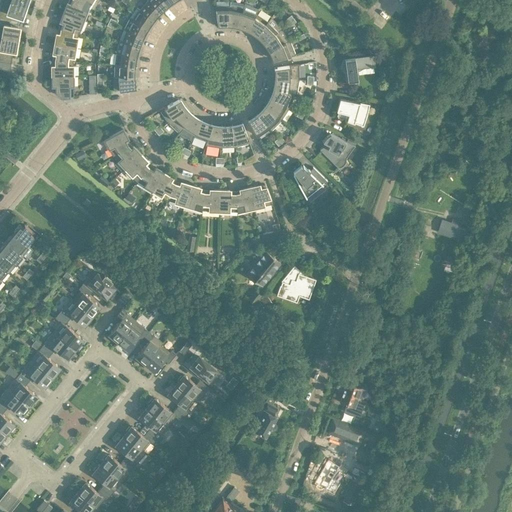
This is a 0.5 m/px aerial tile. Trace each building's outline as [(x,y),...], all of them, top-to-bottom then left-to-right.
[(26,6),(8,0),(2,0),(0,7),(0,16),(17,21),(19,17),(21,17),(22,14),(23,12),(24,12),(26,6)] [(89,6),(75,0),(68,0),(66,7),(65,7),(63,12),(83,20),(89,6)] [(98,0),(75,0),(89,6),(93,9),(98,0)] [(159,12),(148,0),(140,10),(153,20),(159,12)] [(167,5),(162,0),(147,0),(148,0),(159,12),(167,5)] [(230,1),(229,6),(228,21),(228,24),(230,25),(233,25),(236,26),(238,26),(239,23),(243,8),(244,3),(230,1)] [(244,9),(243,8),(239,23),(238,26),(240,27),(242,28),(245,29),(248,30),(249,27),(256,13),(255,13),(256,10),(254,7),(248,5),(245,6),(244,9)] [(228,21),(229,6),(215,6),(215,7),(217,25),(220,24),(222,24),(224,24),(228,24),(228,21)] [(153,20),(140,10),(137,7),(130,17),(147,28),(153,20)] [(78,33),(83,20),(63,12),(61,17),(62,18),(58,27),(78,33)] [(256,13),(249,27),(248,30),(249,31),(251,32),(254,34),(256,35),(258,33),(268,21),(256,13)] [(18,32),(19,26),(17,26),(17,21),(0,16),(0,35),(17,39),(19,32),(18,32)] [(147,28),(130,17),(124,29),(142,37),(145,32),(147,28)] [(266,41),(281,28),(271,17),(268,21),(258,33),(256,35),(258,37),(259,39),(262,41),(263,43),(266,41)] [(78,33),(58,27),(56,38),(55,38),(54,43),(76,47),(78,33)] [(289,41),(281,28),(266,41),(263,43),(265,45),(265,46),(266,46),(267,48),(269,51),(271,50),(289,41)] [(142,37),(124,29),(119,40),(139,46),(142,37)] [(14,51),(15,45),(16,46),(17,39),(0,35),(0,68),(10,70),(11,64),(13,51),(14,51)] [(139,46),(119,40),(116,52),(136,56),(139,46)] [(289,41),(271,50),(269,51),(270,53),(271,56),(272,58),(273,61),(295,55),(295,53),(290,40),(289,41)] [(76,47),(54,43),(53,49),(54,49),(52,59),(73,61),(76,47)] [(136,56),(116,52),(115,65),(135,67),(136,56)] [(373,54),(345,58),(343,59),(342,60),(342,61),(342,62),(342,63),(343,64),(344,64),(344,65),(345,65),(348,81),(357,79),(356,68),(374,66),(372,55),(374,55),(373,54)] [(73,61),(52,59),(53,70),(52,70),(52,76),(73,76),(73,61)] [(298,64),(277,67),(274,67),(274,70),(274,72),(274,74),(274,76),(274,78),(277,78),(299,79),(298,64)] [(135,67),(115,65),(114,77),(134,77),(135,67)] [(73,76),(52,76),(52,81),(53,81),(53,89),(62,97),(73,96),(73,76)] [(134,77),(114,77),(113,77),(114,90),(135,87),(135,86),(134,77)] [(299,79),(277,78),(274,78),(274,80),(274,83),(273,85),(273,88),(276,89),(294,94),(296,94),(299,79)] [(294,94),(276,89),(273,88),(272,89),(271,92),(270,95),(269,97),(272,99),(289,108),(294,94)] [(272,99),(269,97),(268,99),(267,101),(265,103),(264,106),(266,108),(281,120),(289,108),(272,99)] [(180,98),(177,99),(159,109),(168,122),(186,107),(184,105),(183,103),(181,101),(180,98)] [(369,104),(345,99),(340,98),(336,110),(338,111),(337,116),(363,126),(367,115),(369,104)] [(266,108),(264,106),(262,108),(260,109),(259,111),(256,113),(258,115),(268,127),(271,131),(281,120),(266,108)] [(186,107),(168,122),(179,132),(182,129),(191,116),(193,114),(191,112),(190,111),(187,109),(186,107)] [(247,119),(249,121),(256,135),(268,127),(258,115),(256,113),(254,115),(252,116),(250,118),(247,119)] [(193,114),(191,116),(182,129),(193,136),(200,122),(202,119),(200,118),(197,117),(193,114)] [(203,120),(202,119),(200,122),(193,136),(206,141),(207,141),(211,126),(212,123),(209,122),(206,121),(203,120)] [(235,123),(233,124),(232,124),(235,147),(250,143),(242,121),(240,122),(238,123),(235,123)] [(215,124),(213,123),(212,123),(211,126),(207,141),(206,141),(205,145),(220,147),(221,125),(217,124),(215,124)] [(225,125),(221,125),(220,147),(235,147),(232,124),(230,124),(226,125),(225,125)] [(104,139),(113,155),(129,144),(126,139),(127,139),(125,135),(126,134),(123,129),(104,139)] [(346,157),(354,146),(355,146),(355,145),(354,145),(356,142),(348,138),(346,141),(331,134),(330,133),(328,134),(326,136),(325,137),(323,138),(322,141),(327,143),(325,146),(324,147),(323,147),(321,148),(320,149),(340,169),(340,168),(341,166),(342,166),(343,165),(344,164),(345,163),(345,162),(345,161),(346,160),(346,159),(346,158),(346,157),(346,158),(347,157),(346,157)] [(356,135),(353,139),(367,146),(369,141),(356,135)] [(136,150),(133,147),(132,147),(129,144),(113,155),(125,168),(141,153),(137,149),(136,150)] [(145,158),(141,153),(125,168),(137,181),(150,166),(146,162),(147,161),(144,158),(145,158)] [(313,167),(309,171),(309,170),(309,169),(309,168),(308,168),(307,167),(306,168),(303,165),(302,166),(303,166),(302,167),(300,165),(293,171),(295,173),(293,174),(306,198),(307,198),(306,197),(321,185),(322,185),(327,181),(313,167)] [(158,170),(155,168),(154,169),(150,166),(137,181),(152,190),(164,172),(159,169),(158,170)] [(168,175),(164,172),(152,190),(167,200),(175,182),(171,179),(172,178),(168,176),(168,175)] [(185,184),(181,182),(180,183),(175,182),(167,200),(184,205),(191,184),(185,183),(185,184)] [(200,189),(200,188),(196,187),(196,186),(191,184),(184,205),(201,210),(205,191),(200,189)] [(255,185),(249,187),(254,208),(272,204),(265,184),(255,186),(255,185)] [(244,189),(240,190),(240,191),(235,192),(237,212),(254,208),(249,187),(244,188),(244,189)] [(214,190),(210,190),(210,191),(205,191),(201,210),(219,211),(220,189),(214,189),(214,190)] [(226,190),(220,189),(219,211),(237,212),(235,192),(230,192),(230,191),(226,191),(226,190)] [(471,196),(469,201),(480,205),(482,201),(471,196)] [(466,208),(464,214),(477,219),(479,213),(466,208)] [(470,229),(461,225),(463,221),(453,218),(451,222),(442,219),(438,232),(466,242),(470,229)] [(19,224),(12,233),(26,244),(35,233),(24,224),(22,227),(19,224)] [(262,242),(282,237),(280,229),(260,233),(262,242)] [(12,233),(5,241),(22,255),(29,247),(26,244),(12,233)] [(5,241),(0,247),(0,250),(15,263),(22,255),(5,241)] [(0,250),(0,264),(9,271),(15,263),(0,250)] [(280,262),(265,250),(265,251),(247,273),(246,273),(261,285),(262,285),(261,284),(279,262),(280,263),(280,262)] [(0,264),(0,278),(2,280),(9,271),(0,264)] [(299,273),(300,270),(294,265),(281,281),(276,295),(297,302),(299,295),(309,299),(316,279),(299,273)] [(94,270),(82,284),(87,288),(91,284),(106,297),(107,296),(108,297),(112,292),(111,291),(114,287),(109,283),(111,280),(104,275),(102,277),(94,270)] [(92,291),(87,288),(82,284),(79,288),(81,290),(84,293),(88,296),(92,291)] [(133,294),(126,289),(117,299),(124,305),(133,294)] [(88,296),(84,293),(81,290),(73,299),(92,314),(99,305),(88,296)] [(248,297),(255,303),(261,295),(254,290),(248,297)] [(88,319),(92,314),(73,299),(71,297),(63,307),(74,317),(83,324),(85,323),(86,324),(90,320),(88,319)] [(74,317),(63,307),(59,312),(70,321),(74,317)] [(118,322),(126,313),(121,309),(114,318),(118,322)] [(70,321),(59,312),(55,316),(61,321),(67,325),(70,321)] [(118,341),(135,320),(126,313),(118,322),(109,333),(110,334),(109,336),(113,339),(114,338),(118,341)] [(127,348),(137,337),(144,328),(135,320),(118,341),(127,348)] [(82,338),(67,325),(61,321),(54,331),(74,348),(82,338)] [(141,340),(148,331),(144,328),(137,337),(141,340)] [(74,348),(54,331),(46,341),(55,348),(67,358),(74,348)] [(145,344),(153,335),(148,331),(141,340),(145,344)] [(145,363),(161,344),(162,342),(153,335),(145,344),(136,356),(145,363)] [(55,348),(46,341),(42,345),(51,353),(55,348)] [(187,341),(179,350),(183,353),(191,344),(187,341)] [(154,370),(164,359),(170,351),(161,344),(145,363),(154,370)] [(51,353),(42,345),(38,349),(48,357),(51,353)] [(59,367),(48,357),(38,349),(31,359),(51,376),(55,372),(56,373),(59,369),(58,368),(59,367)] [(185,361),(189,364),(199,353),(195,349),(185,361)] [(171,350),(170,351),(164,359),(168,363),(176,353),(171,350)] [(219,373),(199,356),(191,366),(211,383),(219,373)] [(51,376),(31,359),(23,369),(32,376),(44,386),(51,376)] [(10,366),(5,371),(8,374),(9,373),(15,378),(19,373),(10,366)] [(32,376),(23,369),(19,373),(28,381),(32,376)] [(28,381),(19,373),(15,378),(25,385),(28,381)] [(205,391),(195,384),(184,374),(182,376),(181,375),(178,379),(179,380),(176,384),(194,399),(197,401),(205,391)] [(36,395),(25,385),(15,378),(8,387),(28,404),(32,400),(33,402),(36,398),(35,396),(36,395)] [(208,387),(199,379),(195,384),(205,391),(208,387)] [(347,382),(344,392),(358,397),(362,388),(347,382)] [(194,399),(176,384),(168,394),(180,403),(186,408),(194,399)] [(28,404),(8,387),(0,396),(0,397),(9,404),(21,414),(22,412),(23,413),(27,409),(25,408),(28,404)] [(344,392),(340,402),(355,407),(354,409),(355,411),(359,412),(361,411),(365,400),(358,397),(344,392)] [(9,404),(0,397),(0,404),(5,409),(9,404)] [(150,403),(147,407),(166,423),(174,414),(172,412),(155,397),(153,399),(152,398),(148,402),(150,403)] [(189,411),(186,408),(180,403),(176,408),(185,415),(189,411)] [(266,436),(270,428),(276,417),(273,415),(273,414),(277,408),(267,403),(263,410),(265,411),(261,419),(257,416),(253,424),(257,426),(255,430),(266,436)] [(376,412),(377,407),(370,405),(367,415),(374,416),(374,417),(378,418),(380,413),(376,412)] [(166,423),(147,407),(139,417),(147,424),(150,426),(158,433),(166,423)] [(185,415),(176,408),(172,412),(174,414),(181,420),(185,415)] [(13,423),(2,413),(0,411),(0,427),(5,432),(9,429),(10,430),(13,426),(12,425),(13,423)] [(372,418),(368,428),(379,432),(383,422),(372,418)] [(333,419),(329,430),(358,441),(362,430),(333,419)] [(151,441),(143,435),(132,426),(130,427),(129,426),(125,430),(127,431),(124,435),(143,451),(151,441)] [(161,435),(158,433),(150,426),(147,430),(156,438),(158,440),(161,435)] [(156,438),(147,430),(143,435),(151,441),(152,442),(156,438)] [(143,451),(124,435),(116,445),(127,454),(137,462),(145,452),(143,451)] [(232,457),(227,470),(244,476),(249,463),(236,452),(232,457)] [(130,471),(120,463),(109,454),(101,463),(122,480),(130,471)] [(137,462),(127,454),(124,459),(133,466),(137,462)] [(133,466),(124,459),(120,463),(130,471),(133,466)] [(122,480),(101,463),(98,467),(96,466),(93,470),(94,471),(93,473),(104,482),(114,490),(122,480)] [(360,483),(353,479),(351,478),(352,476),(347,473),(346,474),(340,471),(338,473),(325,465),(316,479),(323,483),(322,485),(322,487),(326,489),(328,489),(335,492),(341,483),(349,488),(346,499),(344,499),(344,500),(354,503),(360,483)] [(105,497),(97,491),(86,482),(78,491),(97,507),(105,497)] [(114,490),(104,482),(101,487),(110,494),(114,490)] [(110,494),(101,487),(97,491),(105,497),(106,499),(110,494)] [(231,500),(239,490),(234,487),(227,496),(231,500)] [(95,511),(99,509),(97,507),(78,491),(70,501),(82,511),(83,511),(95,511)] [(238,511),(240,510),(230,501),(231,500),(227,496),(224,499),(222,498),(221,499),(217,496),(207,509),(210,511),(238,511)] [(48,503),(44,499),(36,508),(41,511),(48,503)]
